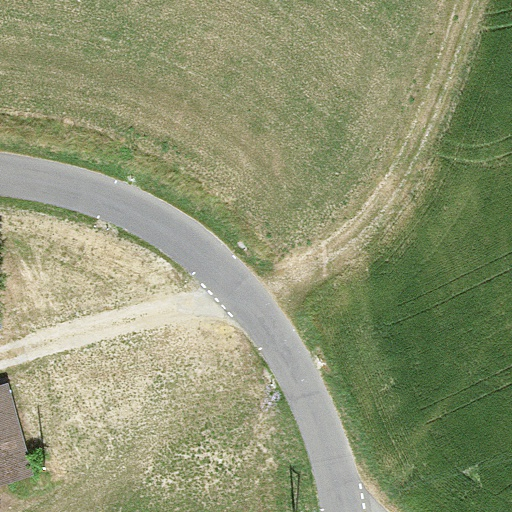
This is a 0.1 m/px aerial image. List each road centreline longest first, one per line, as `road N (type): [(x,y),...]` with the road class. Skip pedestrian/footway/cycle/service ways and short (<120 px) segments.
road 1 (tertiary): [(342,511),(317,421),(286,357),(241,293),(141,213),(89,192),(0,178)]
road 2 (track): [(0,358),(145,312),(241,293)]
